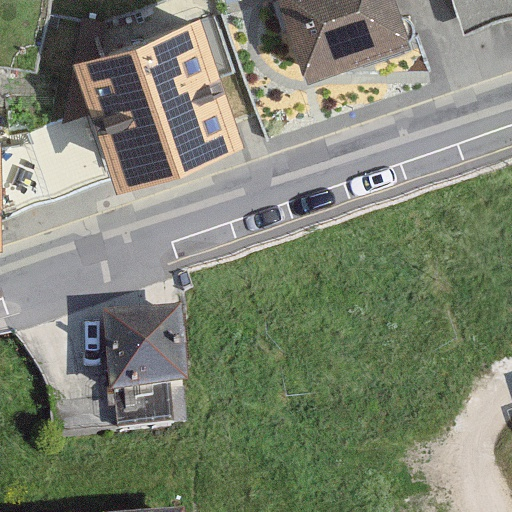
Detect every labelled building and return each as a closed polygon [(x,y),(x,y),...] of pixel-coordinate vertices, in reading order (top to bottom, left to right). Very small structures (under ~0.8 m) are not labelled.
[(287,0),(314,82),(420,48),(404,0),(287,0)] [(511,0),(458,0),(469,30),(511,16),(511,0)] [(105,109),(132,181),(254,135),(209,15),(87,60),(105,109)] [(87,60),(78,63),(70,122),(93,114),(105,109),(87,60)] [(0,238),(10,238),(9,216),(7,144),(5,70),(0,70),(0,238)] [(9,216),(116,177),(93,114),(70,122),(7,144),(9,216)] [(115,324),(125,434),(181,430),(179,402),(201,400),(194,318),(115,324)]
